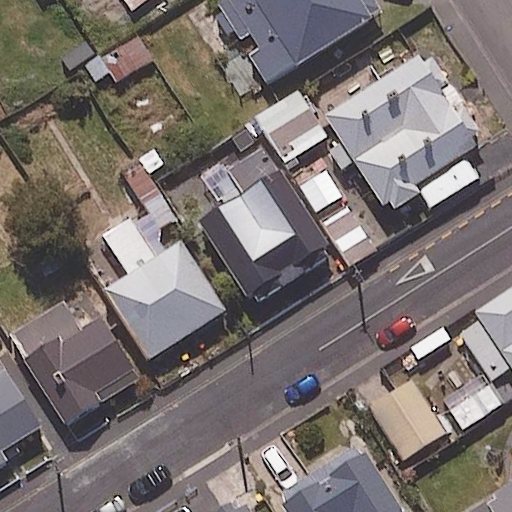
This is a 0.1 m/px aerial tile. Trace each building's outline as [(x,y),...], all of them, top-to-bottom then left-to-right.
[(387,23),(373,0),(239,0),(203,23),(254,106),(387,23)] [(155,66),(141,42),(105,63),(119,87),(155,66)] [(430,75),(423,63),(329,123),(342,143),(330,150),(347,177),(360,169),(397,226),(434,202),(427,191),(490,151),(438,70),(430,75)] [(331,143),(302,96),(258,124),(287,171),(331,143)] [(338,263),(267,145),(205,183),(228,221),(207,233),(255,313),(338,263)] [(345,202),(321,217),(351,269),(376,255),(345,202)] [(135,282),(111,297),(155,367),(230,320),(186,251),(176,257),(146,209),(105,234),(135,282)] [(511,374),(511,297),(460,330),(495,385),(511,374)] [(85,336),(66,308),(10,347),(72,436),(145,386),(102,324),(85,336)] [(0,382),(9,378),(0,362),(0,382)] [(9,378),(0,382),(0,471),(48,441),(14,387),(9,378)] [(451,439),(415,387),(371,417),(406,470),(451,439)] [(403,511),(367,452),(280,505),(284,511),(403,511)] [(511,511),(511,493),(490,508),(493,511),(511,511)]
